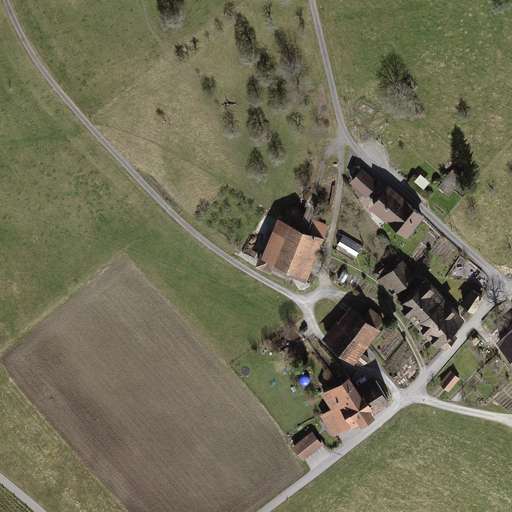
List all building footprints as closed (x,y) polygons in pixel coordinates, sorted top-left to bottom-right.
[(361,171),(354,178),(366,194),(375,184),(361,171)] [(453,175),(447,181),(452,185),(458,179),(453,175)] [(389,187),(374,205),(406,232),(421,214),(389,187)] [(266,252),(265,251),(259,262),(270,267),(274,258),(302,270),(314,241),(319,244),(327,225),(294,211),(288,223),(280,219),(266,252)] [(362,246),(343,235),(338,244),(357,255),(362,246)] [(389,265),(378,274),(391,290),(397,285),(398,287),(412,277),(401,263),(393,269),(389,265)] [(419,321),(441,299),(435,292),(435,291),(425,280),(416,289),(415,287),(409,292),(410,294),(402,302),(419,321)] [(473,289),(464,303),(474,309),(483,296),(473,289)] [(441,299),(419,321),(417,322),(426,331),(427,330),(438,341),(437,343),(441,347),(453,335),(449,332),(462,320),(441,299)] [(355,309),(343,323),(365,340),(383,318),(372,309),(365,317),(355,309)] [(365,340),(343,323),(329,340),(351,357),(365,340)] [(511,331),(500,341),(511,354),(511,353),(511,331)] [(358,357),(365,363),(369,357),(362,352),(358,357)] [(451,372),(441,383),(448,389),(458,378),(451,372)] [(340,402),(357,391),(348,377),(324,393),(333,407),(340,402)] [(357,391),(340,402),(351,421),(352,422),(388,399),(376,380),(357,391)] [(351,421),(340,402),(333,407),(322,414),(334,431),(351,421)] [(312,432),(294,446),(304,458),(322,444),(312,432)]
